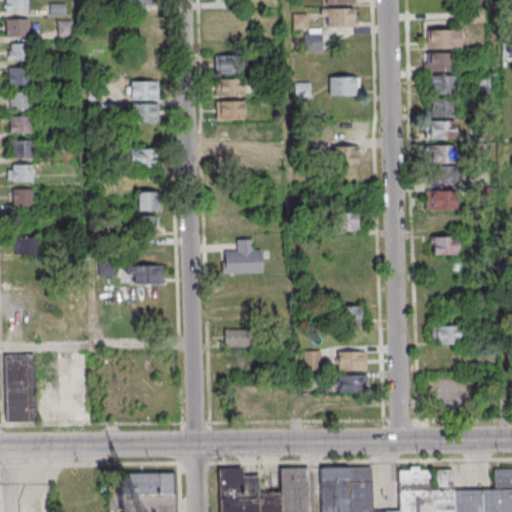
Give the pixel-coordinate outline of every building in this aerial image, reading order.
[(7,0),(30,0),(30,14),(8,14),(7,0)] [(328,11),(356,10),(357,28),(329,29),(328,11)] [(321,51),(321,29),(307,29),(307,14),(292,14),(293,30),(303,30),(303,51),(321,51)] [(8,21),(30,21),(31,38),(8,38),(8,21)] [(71,21),(58,21),(58,36),(70,36),(71,21)] [(422,29),(422,48),(460,48),(460,29),(422,29)] [(10,45),(32,45),(33,62),(10,62),(10,45)] [(428,56),(456,55),(456,72),(429,73),(428,56)] [(216,58),(244,57),(244,75),(217,75),(216,58)] [(11,69),(33,69),(33,86),(11,86),(11,69)] [(326,95),(359,95),(359,76),(326,76),(326,95)] [(429,79),(456,78),(457,96),(429,96),(429,79)] [(216,81),(244,80),(245,98),(217,99),(216,81)] [(133,84),(160,83),(161,101),(133,102),(133,84)] [(9,94),(31,93),(31,111),(9,111),(9,94)] [(430,102),(457,101),(458,118),(430,119),(430,102)] [(217,104),(245,103),(246,121),(218,122),(217,104)] [(133,106),(160,105),(161,123),(133,124),(133,106)] [(12,118),(34,118),(34,135),(12,135),(12,118)] [(356,139),(356,121),(327,121),(327,139),(356,139)] [(218,123),(218,141),(238,141),(238,123),(218,123)] [(430,124),(458,123),(458,141),(431,142),(430,124)] [(12,142),(35,142),(35,159),(13,160),(12,142)] [(432,147),(459,146),(460,164),(432,164),(432,147)] [(356,165),(356,147),(332,147),(332,165),(356,165)] [(239,148),(217,148),(217,167),(239,167),(239,148)] [(126,149),(126,168),(154,168),(154,149),(126,149)] [(13,167),(35,166),(35,184),(13,184),(13,167)] [(432,168),(460,167),(460,185),(433,186),(432,168)] [(15,191),(35,190),(35,208),(15,208),(15,191)] [(429,193),(457,192),(457,210),(430,211),(429,193)] [(139,195),(159,195),(159,212),(139,213),(139,195)] [(359,230),(359,212),(337,212),(337,230),(359,230)] [(140,218),(159,218),(160,235),(140,235),(140,218)] [(13,236),(13,254),(38,254),(38,236),(13,236)] [(362,237),(332,237),(332,255),(362,255),(362,237)] [(433,239),(460,238),(461,256),(433,256),(433,239)] [(261,249),(252,249),(252,239),(235,240),(236,250),(222,250),(222,274),(261,273),(261,249)] [(163,284),(163,266),(127,266),(127,284),(163,284)] [(364,325),(364,305),(340,305),(340,325),(364,325)] [(432,325),(432,344),(459,344),(459,325),(432,325)] [(248,347),(248,329),(224,329),(224,347),(248,347)] [(304,350),(304,366),(320,366),(320,350),(304,350)] [(365,351),(335,351),(335,370),(365,370),(365,351)] [(35,354),(4,354),(5,423),(88,421),(87,383),(35,384),(35,354)] [(363,375),(337,375),(337,392),(363,392),(363,375)] [(439,377),(435,405),(465,408),(468,381),(439,377)] [(309,511),(308,467),(280,468),(281,491),(258,492),(257,476),(242,476),(241,468),(218,468),(219,511),(309,511)] [(511,511),(511,468),(494,469),(494,489),(453,490),(452,468),(398,469),(399,511),(372,511),(371,467),(321,468),(321,511),(511,511)] [(118,493),(175,493),(175,472),(118,472),(118,493)]
